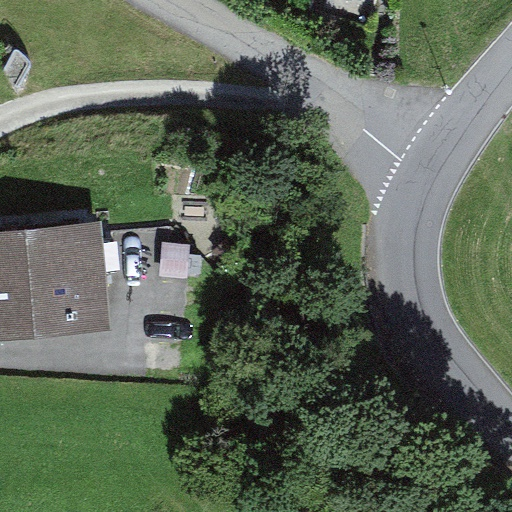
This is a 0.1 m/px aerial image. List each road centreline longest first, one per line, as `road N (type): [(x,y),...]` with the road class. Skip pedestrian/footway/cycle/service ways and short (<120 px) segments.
road 1 (residential): [(163,0),(435,164)]
road 2 (tertiary): [(511,441),(422,322),(406,272),(408,223),(435,164)]
road 3 (tertiary): [(435,164),(511,70)]
